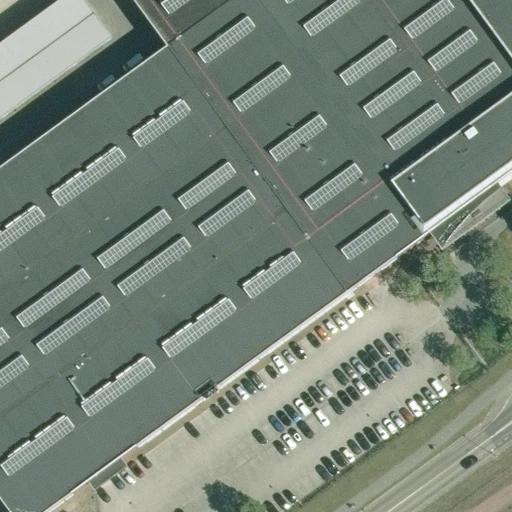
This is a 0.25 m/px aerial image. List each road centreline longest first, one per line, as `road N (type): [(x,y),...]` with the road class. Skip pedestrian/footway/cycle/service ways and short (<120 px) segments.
road 1 (unknown): [(212,467),(296,370),(394,312),(422,309),(438,320),(438,361),(339,437)]
road 2 (unknown): [(153,511),(212,467),(262,477),(339,437)]
road 3 (unclassified): [(386,511),(511,420)]
